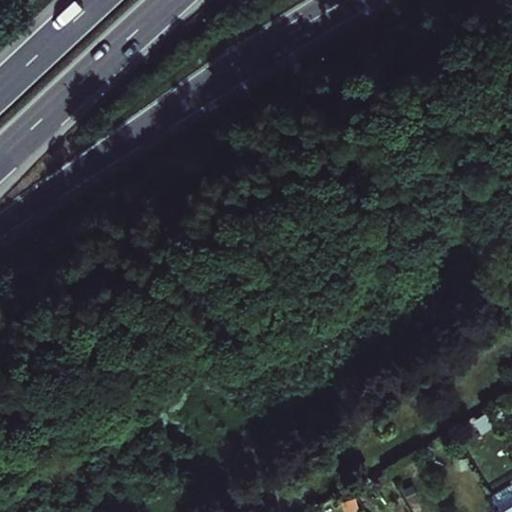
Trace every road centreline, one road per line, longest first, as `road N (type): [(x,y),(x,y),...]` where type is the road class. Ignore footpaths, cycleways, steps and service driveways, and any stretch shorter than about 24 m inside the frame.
road 1 (trunk): [(0,226),(349,0)]
road 2 (trunk): [(0,157),(170,0)]
road 3 (trunk): [(96,0),(0,89)]
